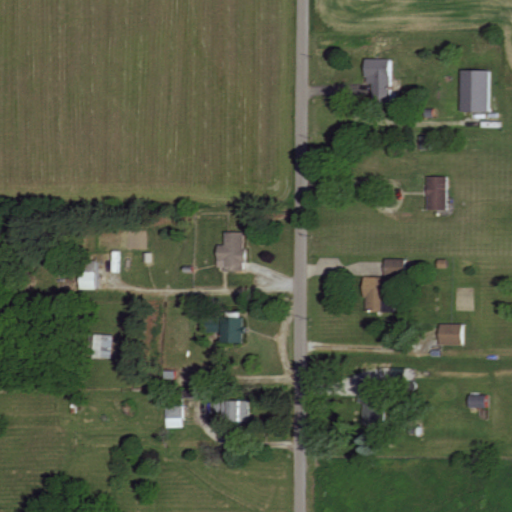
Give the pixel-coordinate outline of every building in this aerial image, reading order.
[(398,58),(370,58),(370,79),(378,79),(378,98),(398,98),(398,58)] [(466,111),(495,111),(496,70),(467,69),(466,111)] [(452,209),(452,176),(433,176),(433,209),(452,209)] [(224,244),(224,269),(250,269),(250,231),(231,231),(231,244),(224,244)] [(372,276),(370,309),(387,310),(388,296),(397,297),(398,279),(405,280),(406,265),(409,265),(409,260),(392,259),(391,276),(372,276)] [(87,289),(104,289),(104,274),(88,273),(87,289)] [(251,318),(229,317),(228,341),(250,342),(251,318)] [(446,344),(469,344),(470,324),(446,323),(446,344)] [(370,403),(369,424),(390,425),(392,381),(367,380),(366,402),(370,403)] [(256,401),(219,399),(218,412),(228,412),(227,421),(255,422),(256,401)] [(188,427),(187,405),(170,405),(171,428),(188,427)]
